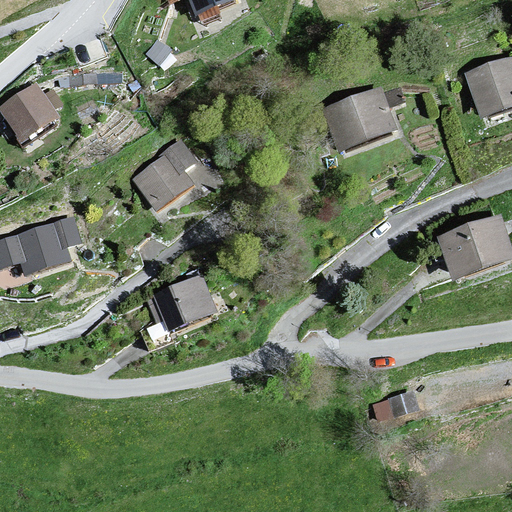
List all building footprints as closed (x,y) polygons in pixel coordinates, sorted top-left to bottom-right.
[(241,0),(190,0),(198,20),(242,3),(241,0)] [(511,63),(465,80),(482,127),(511,118),(511,63)] [(39,86),(2,110),(27,149),(64,124),(39,86)] [(380,95),(321,118),(336,166),(399,141),(389,117),(405,109),(402,92),(380,95)] [(157,219),(199,191),(189,176),(200,169),(182,143),(161,157),(165,162),(132,183),(157,219)] [(511,246),(503,220),(440,240),(456,289),(511,270),(511,246)] [(85,250),(75,221),(0,246),(0,279),(26,270),(30,282),(73,268),(69,255),(85,250)] [(204,279),(147,302),(158,327),(145,333),(154,354),(175,346),(172,339),(220,319),(204,279)] [(416,386),(375,397),(381,419),(422,408),(416,386)]
